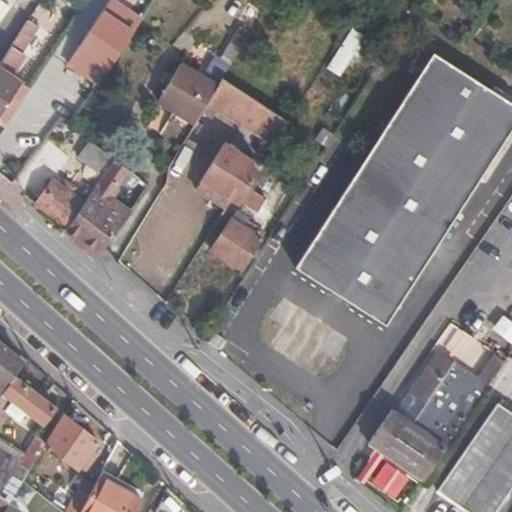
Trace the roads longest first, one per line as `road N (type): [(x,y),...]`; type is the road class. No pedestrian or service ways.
road 1 (secondary): [(318,511),(0,226)]
road 2 (secondary): [(0,282),(256,511)]
road 3 (unknown): [(0,131),(88,0)]
